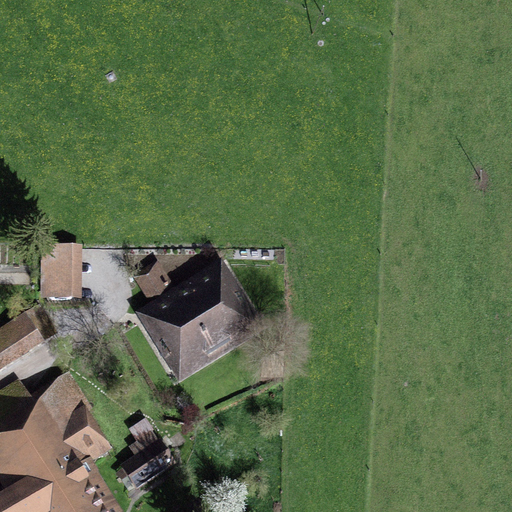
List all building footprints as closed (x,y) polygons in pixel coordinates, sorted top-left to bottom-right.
[(73,248),(47,248),(46,289),(72,290),(73,248)] [(177,299),(157,266),(138,278),(159,311),(148,317),(166,347),(161,350),(175,372),(251,326),(219,274),(177,299)] [(37,309),(0,332),(0,368),(54,335),(37,309)] [(29,399),(0,417),(0,452),(23,489),(0,503),(0,511),(114,511),(98,485),(87,492),(29,399)] [(159,446),(125,467),(138,487),(172,465),(159,446)]
